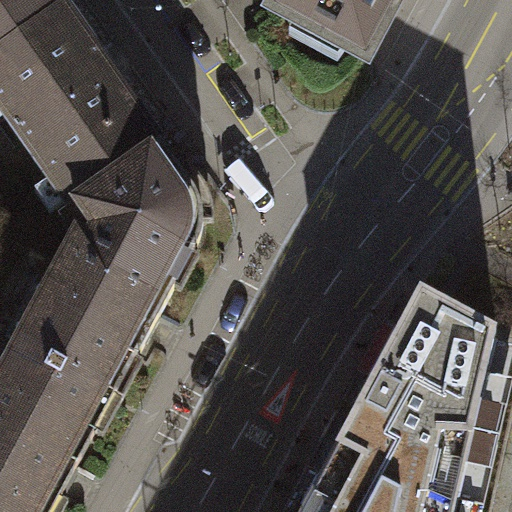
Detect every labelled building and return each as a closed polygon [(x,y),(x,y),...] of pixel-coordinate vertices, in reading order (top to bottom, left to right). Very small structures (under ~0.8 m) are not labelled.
[(0,0),(0,53),(64,8),(58,0),(0,0)] [(283,0),(276,12),(365,60),(397,0),(283,0)] [(64,8),(0,53),(0,109),(72,210),(76,207),(162,146),(64,8)] [(198,199),(190,186),(162,146),(76,207),(92,231),(88,239),(77,233),(47,288),(38,283),(6,343),(8,344),(66,376),(68,372),(116,398),(117,398),(199,248),(203,236),(204,225),(202,211),(198,199)] [(455,511),(498,335),(421,294),(303,511),(455,511)] [(0,511),(54,511),(116,398),(68,372),(66,376),(8,344),(0,359),(0,511)]
